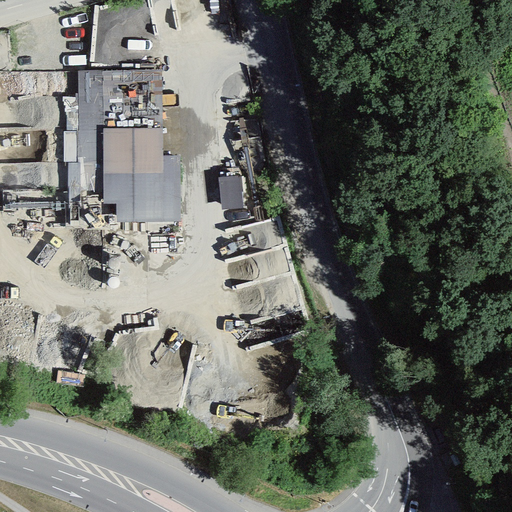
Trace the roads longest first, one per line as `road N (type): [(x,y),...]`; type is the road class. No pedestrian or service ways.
road 1 (tertiary): [(393,511),(396,415),(298,175),(262,0)]
road 2 (secondary): [(168,511),(62,464),(0,450)]
